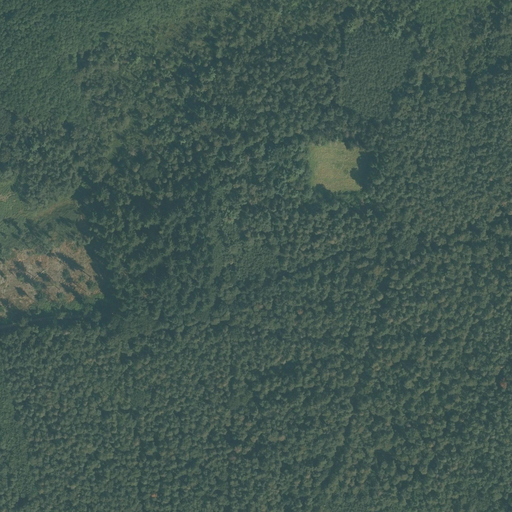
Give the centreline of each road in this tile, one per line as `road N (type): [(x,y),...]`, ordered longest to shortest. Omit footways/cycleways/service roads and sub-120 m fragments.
road 1 (track): [(0,329),(233,294),(344,248),(511,236)]
road 2 (track): [(310,511),(336,459),(394,244)]
road 3 (track): [(233,294),(228,511)]
road 4 (track): [(281,275),(270,154),(313,151)]
